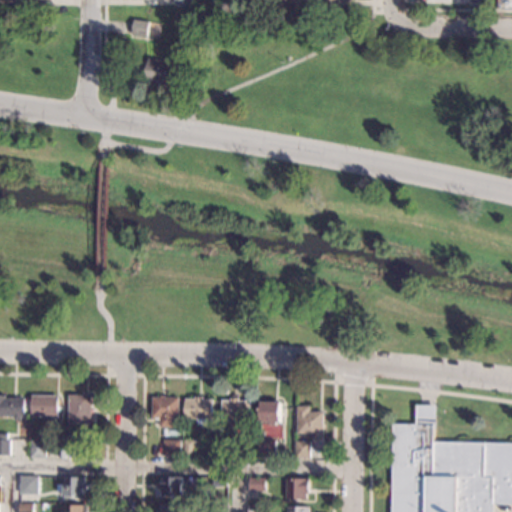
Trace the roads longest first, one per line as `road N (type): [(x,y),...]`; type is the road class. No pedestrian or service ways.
road 1 (residential): [(511,192),(0,104)]
road 2 (residential): [(511,381),(308,356),(0,350)]
road 3 (residential): [(126,511),(128,351)]
road 4 (residential): [(355,511),(356,364)]
